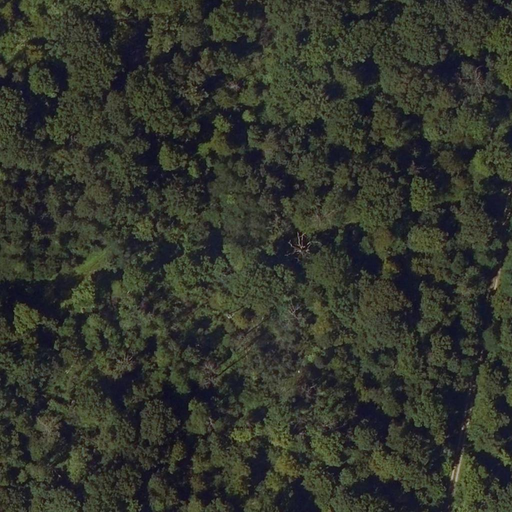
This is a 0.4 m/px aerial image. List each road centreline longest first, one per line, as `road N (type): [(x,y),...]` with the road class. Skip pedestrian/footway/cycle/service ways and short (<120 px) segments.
road 1 (track): [(511,180),(0,277)]
road 2 (track): [(0,349),(345,0)]
